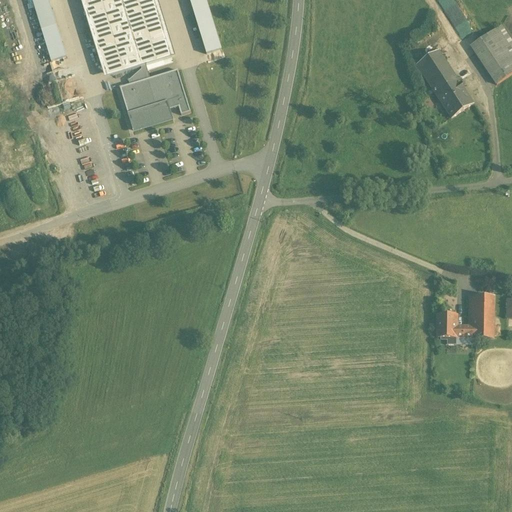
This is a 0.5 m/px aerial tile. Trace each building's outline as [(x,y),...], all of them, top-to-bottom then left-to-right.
[(48,0),(34,0),(32,1),(42,33),(57,28),(48,0)] [(115,77),(140,68),(146,67),(171,59),(152,0),(79,0),(80,2),(88,6),(83,15),(85,16),(102,68),(101,70),(115,77)] [(157,0),(152,0),(171,59),(175,58),(157,0)] [(221,51),(205,0),(189,0),(206,55),(221,51)] [(485,37),(470,47),(496,86),(511,75),(511,44),(500,27),(485,37)] [(416,67),(434,93),(456,79),(438,52),(416,67)] [(150,80),(146,67),(140,68),(141,71),(128,82),(129,86),(120,89),(134,134),(173,122),(170,110),(178,108),(181,116),(190,113),(178,72),(150,80)] [(456,79),(434,93),(451,120),(473,105),(456,79)] [(473,339),(473,340),(493,340),(494,298),(469,297),(468,327),(474,327),(473,339)] [(456,316),(438,316),(438,329),(437,329),(437,339),(447,339),(456,340),(456,338),(473,339),(474,327),(468,327),(468,328),(456,328),(456,316)]
